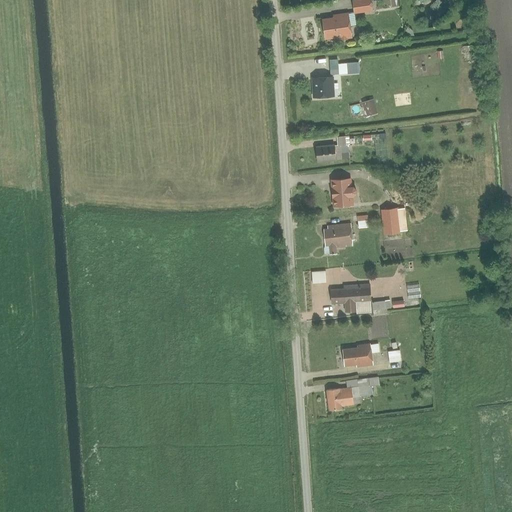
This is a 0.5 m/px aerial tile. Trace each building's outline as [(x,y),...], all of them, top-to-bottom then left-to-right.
[(375,0),(355,0),(357,12),(377,10),(375,0)] [(336,17),(325,19),(328,39),(345,36),(345,40),(354,38),(350,12),(336,14),(336,17)] [(407,67),(405,59),(376,65),(377,72),(407,67)] [(337,76),(317,77),(318,98),(338,97),(337,76)] [(376,98),(365,102),(369,117),(381,113),(376,98)] [(354,157),(352,136),(339,137),(339,144),(341,159),(354,157)] [(339,144),(318,147),(320,161),(341,159),(339,144)] [(354,177),(334,179),(337,207),(357,205),(356,197),(361,196),(360,186),(355,187),(354,177)] [(404,230),(411,230),(409,207),(401,208),(404,230)] [(401,208),(385,209),(387,235),(404,233),(404,230),(401,208)] [(371,215),(361,216),(362,233),(372,232),(371,215)] [(331,229),(325,229),(327,247),(332,246),(333,253),(341,252),(340,245),(355,244),(353,222),(330,225),(331,229)] [(327,269),(313,271),(314,283),(328,281),(327,269)] [(346,288),(333,289),(334,304),(347,303),(348,311),(359,311),(359,302),(374,300),(373,283),(346,285),(346,288)] [(422,285),(409,286),(410,297),(423,296),(422,285)] [(392,300),(376,302),(376,310),(393,309),(392,300)] [(375,345),(346,349),(348,365),(377,361),(375,345)] [(403,349),(392,350),(393,361),(404,360),(403,349)] [(372,376),(372,384),(382,384),(382,376),(372,376)] [(361,385),(360,378),(349,379),(350,387),(354,386),(361,385)] [(350,387),(328,389),(330,409),(347,407),(346,404),(356,403),(354,386),(350,387)]
